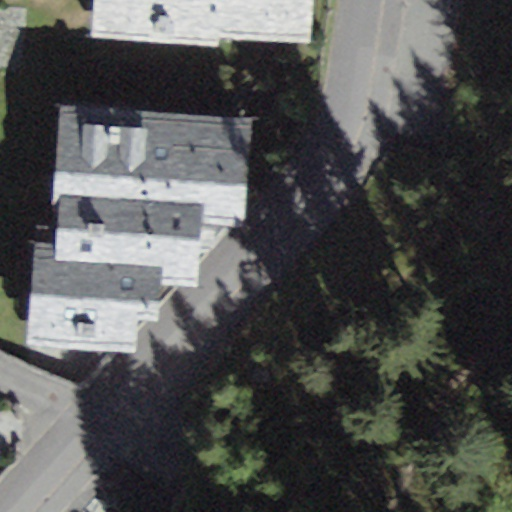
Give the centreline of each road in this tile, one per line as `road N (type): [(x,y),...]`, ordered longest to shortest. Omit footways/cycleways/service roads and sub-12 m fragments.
road 1 (residential): [(362,0),(348,98),(116,431)]
road 2 (residential): [(116,431),(0,380)]
